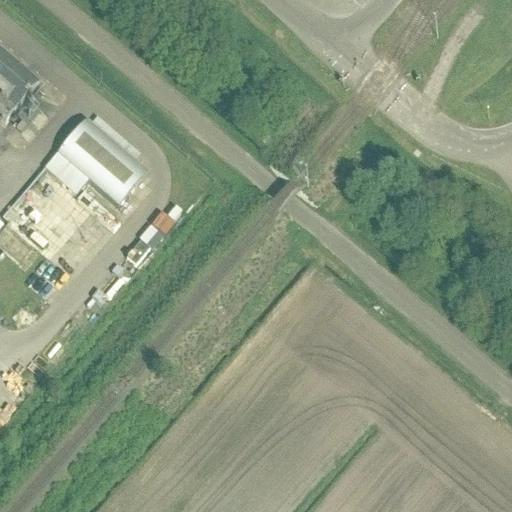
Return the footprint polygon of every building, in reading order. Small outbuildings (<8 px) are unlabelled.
[(321,0),(336,10),(342,0),(321,0)] [(511,20),(511,0),(499,0),(494,8),(511,20)] [(0,128),(4,132),(37,94),(0,62),(0,128)] [(118,213),(147,179),(86,126),(56,161),(88,187),(118,213)] [(388,183),(396,173),(383,162),(375,172),(388,183)] [(404,197),(413,186),(405,179),(396,190),(404,197)] [(145,229),(159,237),(175,209),(161,201),(145,229)] [(0,293),(1,292),(11,301),(42,267),(0,229),(0,293)]
